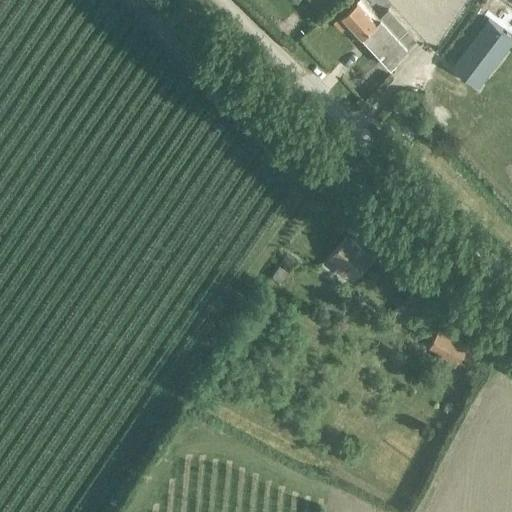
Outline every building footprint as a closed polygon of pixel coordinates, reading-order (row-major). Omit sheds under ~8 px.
[(306,0),(305,2),(319,16),(336,0),(306,0)] [(363,0),(357,0),(334,21),(342,30),(351,22),(391,67),(398,60),(404,52),(415,42),(387,10),(376,20),(370,14),(374,12),(363,0)] [(511,37),(488,19),(452,68),(478,87),(511,41),(511,37)] [(346,235),(326,257),(341,270),(339,272),(344,277),(352,267),(358,273),(371,258),(346,235)] [(284,260),(270,280),(280,287),(294,267),(284,260)] [(469,368),(478,351),(436,331),(428,348),(469,368)]
